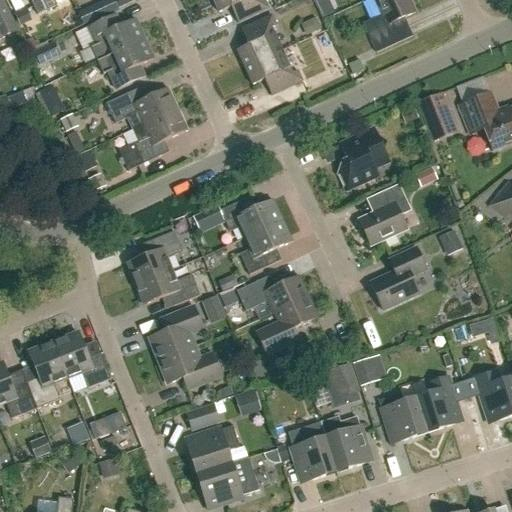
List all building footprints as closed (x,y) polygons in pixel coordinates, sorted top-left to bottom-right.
[(0,0),(0,41),(4,40),(0,31),(0,24),(11,20),(1,0),(0,0)] [(53,0),(29,0),(37,17),(57,7),(53,0)] [(257,0),(211,0),(218,14),(230,9),(237,25),(268,10),(263,0),(262,0),(258,2),(257,0)] [(409,0),(373,0),(381,17),(363,25),(376,54),(413,38),(404,20),(416,14),(409,0)] [(236,52),(244,69),(281,52),(271,30),(276,27),(271,17),(240,31),(247,47),(236,52)] [(91,51),(96,63),(144,41),(135,21),(115,30),(110,20),(87,31),(96,49),(91,51)] [(144,41),(96,63),(102,76),(107,73),(116,91),(139,81),(134,70),(154,61),(144,41)] [(59,56),(53,44),(33,54),(39,66),(59,56)] [(281,52),(244,69),(252,87),(263,81),(271,97),(302,83),(297,73),(292,75),(281,52)] [(142,128),(177,111),(167,90),(143,101),(138,91),(105,107),(114,126),(136,116),(142,128)] [(511,110),(498,116),(490,96),(459,108),(470,136),(484,131),(492,153),(511,145),(511,110)] [(418,107),(433,146),(460,136),(445,97),(418,107)] [(142,128),(148,139),(125,150),(135,170),(168,153),(164,143),(187,132),(177,111),(142,128)] [(78,128),(72,116),(60,121),(66,134),(78,128)] [(387,160),(375,132),(340,148),(345,159),(340,161),(342,165),(340,166),(336,176),(345,194),(378,179),(372,166),(387,160)] [(89,151),(77,157),(84,172),(96,167),(89,151)] [(418,176),(423,189),(440,182),(435,170),(418,176)] [(511,188),(509,186),(491,208),(504,218),(507,214),(511,217),(511,188)] [(410,213),(398,187),(375,198),(381,211),(358,222),(370,249),(406,232),(399,218),(410,213)] [(237,230),(243,241),(281,223),(272,202),(255,209),(251,199),(219,213),(228,234),(237,230)] [(291,245),(281,223),(243,241),(247,252),(238,256),(248,277),(280,263),(275,252),(291,245)] [(127,266),(135,286),(170,272),(166,261),(182,254),(173,234),(147,244),(152,256),(127,266)] [(460,234),(447,238),(453,254),(465,250),(460,234)] [(425,272),(416,251),(388,263),(394,276),(370,287),(381,311),(417,295),(410,279),(425,272)] [(170,272),(135,286),(143,307),(168,297),(173,309),(199,299),(190,277),(175,284),(170,272)] [(267,303),(273,315),(307,299),(298,278),(274,289),(269,278),(236,293),(245,314),(267,303)] [(217,298),(202,304),(207,314),(221,308),(217,298)] [(307,299),(273,315),(278,327),(256,337),(265,358),(298,343),(293,331),(317,320),(307,299)] [(157,363),(194,349),(189,337),(202,331),(193,309),(171,318),(175,329),(148,340),(157,363)] [(52,345),(66,380),(80,375),(86,391),(110,381),(100,355),(87,360),(77,334),(52,345)] [(25,385),(36,411),(59,402),(53,385),(66,380),(52,345),(28,355),(37,380),(25,385)] [(194,349),(157,363),(167,387),(182,381),(186,392),(221,378),(212,356),(198,361),(194,349)] [(386,379),(378,356),(353,365),(361,388),(386,379)] [(0,364),(0,407),(6,405),(12,420),(36,411),(25,385),(13,390),(2,364),(0,364)] [(511,418),(511,379),(501,383),(497,371),(473,379),(488,426),(511,418)] [(427,396),(415,399),(427,435),(462,424),(447,378),(424,385),(427,396)] [(470,386),(463,388),(466,398),(473,395),(470,386)] [(459,400),(466,398),(463,388),(455,391),(459,400)] [(391,447),(427,435),(415,399),(402,404),(399,395),(377,402),(391,447)] [(218,424),(212,405),(184,413),(191,433),(218,424)] [(320,424),(336,475),(371,463),(360,428),(359,428),(355,417),(339,422),(338,418),(320,424)] [(103,420),(87,426),(93,441),(109,435),(103,420)] [(301,486),(336,475),(320,424),(286,435),(291,450),(289,450),(301,486)] [(195,477),(231,465),(227,452),(239,448),(232,429),(220,432),(220,430),(184,441),(195,477)] [(82,464),(70,449),(57,459),(69,474),(82,464)] [(115,460),(99,464),(103,480),(119,475),(115,460)] [(195,477),(207,511),(242,500),(241,498),(258,492),(247,460),(231,465),(195,477)] [(71,511),(72,501),(57,500),(56,511),(71,511)]
